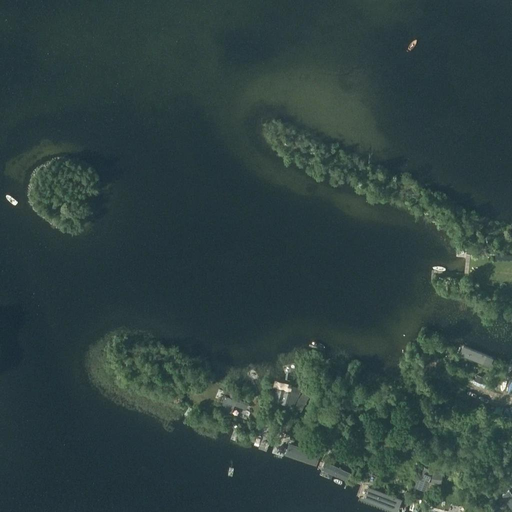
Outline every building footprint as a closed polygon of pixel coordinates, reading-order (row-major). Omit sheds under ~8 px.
[(482,383),(484,377),(477,374),(475,381),(482,383)] [(276,391),(274,400),(290,404),(294,405),(297,399),(299,395),(301,388),(299,387),(293,385),(291,391),(277,387),(276,391)] [(298,400),(293,408),(300,411),(304,404),(310,392),(311,391),(306,389),(304,388),(303,389),(298,400)] [(240,400),(225,394),(220,407),(232,412),(235,403),(246,408),(249,401),(241,398),(240,400)] [(340,398),(337,409),(344,411),(347,400),(340,398)] [(339,435),(338,435),(333,432),(333,434),(328,443),(334,446),(339,435)] [(276,437),(272,452),(316,466),(320,453),(276,437)] [(323,458),(318,471),(347,483),(353,471),(323,458)] [(437,492),(439,483),(429,481),(433,472),(424,469),(420,479),(420,480),(417,487),(425,491),(426,490),(437,492)] [(441,483),(444,473),(434,470),(432,481),(441,483)] [(363,481),(356,497),(394,511),(400,511),(406,498),(363,481)] [(490,497),(492,486),(482,484),(480,495),(490,497)] [(511,495),(508,491),(502,495),(511,509),(511,495)]
